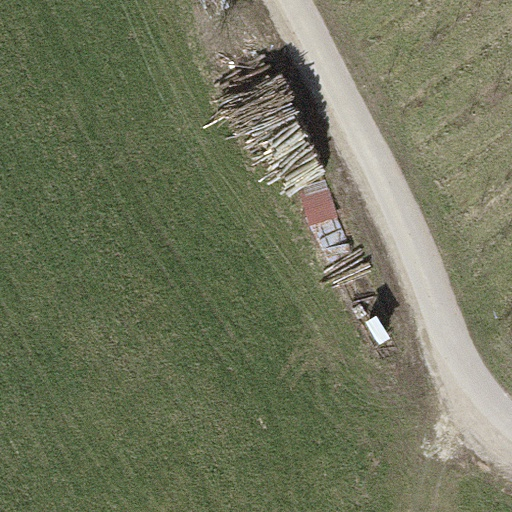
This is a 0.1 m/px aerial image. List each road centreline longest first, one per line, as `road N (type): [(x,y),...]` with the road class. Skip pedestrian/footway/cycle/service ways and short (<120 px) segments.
road 1 (residential): [(511,433),(492,419),(451,355),(421,254),(290,0)]
road 2 (track): [(451,355),(429,511)]
